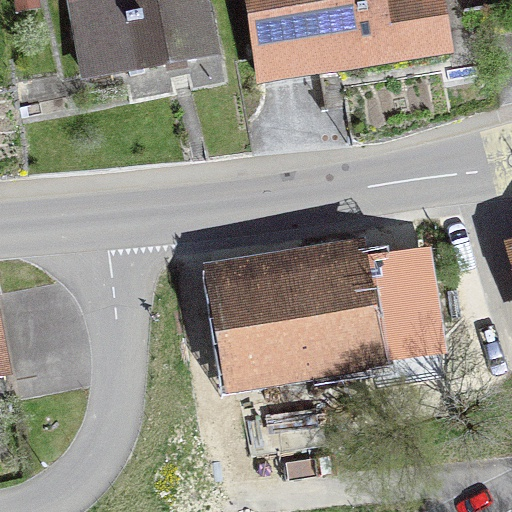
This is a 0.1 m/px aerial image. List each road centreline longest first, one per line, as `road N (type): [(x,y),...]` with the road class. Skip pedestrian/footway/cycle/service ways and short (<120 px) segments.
road 1 (secondary): [(105,215),(511,160)]
road 2 (residential): [(105,215),(121,382),(108,440),(83,481),(29,511)]
